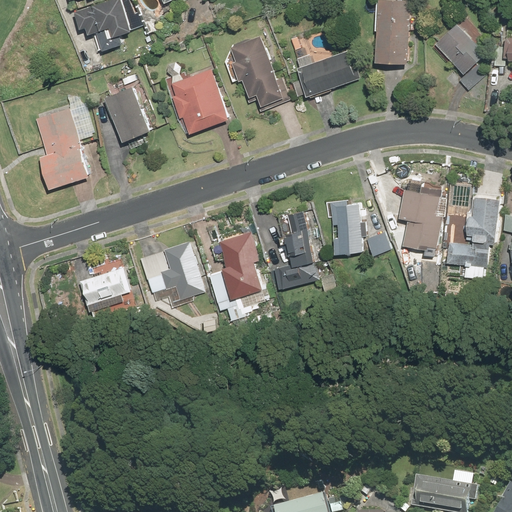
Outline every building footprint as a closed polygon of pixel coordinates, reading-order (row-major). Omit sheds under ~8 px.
[(106,0),(79,9),(87,31),(93,29),(94,32),(104,29),(109,44),(126,39),(124,32),(138,28),(128,0),(106,0)] [(383,0),(382,60),(413,60),(414,0),(383,0)] [(489,52),(460,23),(438,44),(467,74),(489,52)] [(256,109),(288,96),(264,34),(231,47),(256,109)] [(352,49),(301,67),(311,95),(362,78),(352,49)] [(193,133),(234,118),(215,68),(174,82),(193,133)] [(137,72),(125,76),(128,85),(140,81),(137,72)] [(109,96),(127,141),(155,129),(138,85),(109,96)] [(45,156),(55,187),(95,174),(73,107),(39,119),(51,154),(45,156)] [(412,218),(407,243),(439,249),(446,216),(440,214),(445,188),(419,183),(418,190),(410,188),(404,216),(412,218)] [(496,267),(504,199),(479,196),(473,244),(453,242),(450,262),(496,267)] [(361,198),(333,201),(338,252),(366,249),(361,198)] [(323,277),(306,210),(291,214),(295,231),(290,232),(298,263),(282,267),(287,287),(323,277)] [(220,241),(237,297),(267,288),(258,261),(263,259),(254,231),(220,241)] [(387,232),(369,238),(375,255),(393,249),(387,232)] [(208,291),(192,240),(167,249),(173,267),(164,270),(176,305),(196,299),(195,295),(208,291)] [(126,266),(84,280),(92,304),(134,291),(126,266)] [(272,309),(258,313),(262,327),(276,323),(272,309)] [(474,511),(478,484),(420,476),(416,507),(453,511),(474,511)] [(511,511),(511,488),(497,511),(511,511)] [(279,506),(280,511),(332,511),(328,494),(279,506)]
